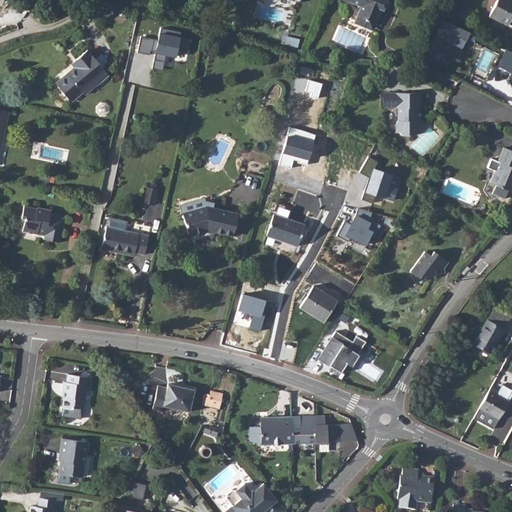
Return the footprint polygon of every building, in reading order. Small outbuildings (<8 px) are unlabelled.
[(361,6),(354,23),(363,27),(366,20),(375,24),(382,9),(383,10),(387,0),(349,0),(349,1),(361,6)] [(511,0),(496,0),(489,17),(511,28),(511,0)] [(375,24),(366,20),(363,27),(373,30),(375,24)] [(470,33),(443,21),(435,37),(462,50),(470,33)] [(162,70),(166,56),(175,58),(181,34),(162,29),(159,41),(141,37),(138,52),(149,55),(150,52),(156,53),(153,68),(162,70)] [(299,39),(287,36),(285,44),(297,48),(299,39)] [(71,102),(83,91),(85,94),(108,75),(87,50),(71,63),(74,67),(55,83),(71,102)] [(476,68),(485,73),(494,55),(485,50),(476,68)] [(511,73),(511,52),(507,50),(498,69),(511,75),(511,73)] [(322,84),(309,80),(305,91),(311,93),(310,96),(318,99),(322,84)] [(420,92),(393,93),(393,104),(396,108),(398,108),(398,120),(396,122),(396,132),(399,132),(403,135),(413,135),(416,132),(419,132),(420,92)] [(393,104),(393,93),(383,93),(383,108),(396,108),(393,104)] [(315,134),(289,127),(279,164),(291,168),(294,160),(298,161),(297,163),(307,166),(315,134)] [(511,151),(501,146),(498,151),(495,160),(488,157),(483,167),(492,171),(487,183),(493,185),(489,194),(501,200),(505,190),(508,191),(511,182),(511,151)] [(360,173),(370,178),(363,201),(381,206),(383,199),(394,202),(398,189),(391,186),(395,175),(374,168),(377,162),(369,157),(360,173)] [(49,176),(40,174),(39,182),(48,184),(49,176)] [(156,189),(148,187),(144,202),(152,204),(156,189)] [(204,197),(179,205),(188,235),(206,229),(232,236),(238,215),(225,212),(213,208),(214,203),(205,201),(204,197)] [(24,205),(21,218),(25,219),(22,231),(37,234),(37,233),(45,234),(44,239),(59,242),(65,218),(50,215),(51,210),(37,207),(37,208),(24,205)] [(356,216),(351,225),(344,221),(336,235),(348,242),(350,238),(366,247),(373,233),(368,230),(371,224),(370,223),(372,213),(358,209),(356,216)] [(266,236),(297,246),(304,225),(273,214),(266,236)] [(144,254),(148,235),(125,230),(127,221),(109,217),(107,226),(106,226),(101,249),(113,251),(114,249),(134,253),(134,252),(144,254)] [(409,270),(423,248),(420,247),(406,268),(409,270)] [(426,251),(423,248),(409,270),(419,277),(422,273),(429,272),(430,273),(436,265),(439,266),(445,257),(429,247),(426,251)] [(324,321),(337,301),(313,286),(300,306),(324,321)] [(267,302),(243,295),(238,311),(253,315),(262,318),(267,302)] [(493,307),(486,320),(504,329),(511,316),(493,307)] [(262,318),(253,315),(249,329),(260,332),(264,318),(262,318)] [(491,353),(504,329),(486,320),(473,344),(491,353)] [(352,341),(335,331),(318,359),(340,373),(346,363),(350,366),(365,341),(356,336),(352,341)] [(122,368),(118,364),(113,369),(116,373),(122,368)] [(90,390),(92,378),(67,374),(66,382),(64,382),(62,391),(64,391),(62,408),(61,416),(81,419),(82,409),(83,409),(86,389),(90,390)] [(158,385),(152,409),(161,410),(162,406),(189,411),(194,389),(167,384),(167,387),(158,385)] [(499,392),(492,388),(474,419),(494,430),(511,397),(511,390),(503,386),(499,392)] [(202,405),(206,406),(219,409),(223,393),(210,391),(209,395),(208,394),(206,393),(205,394),(203,395),(203,396),(202,397),(203,399),(202,405)] [(291,416),(292,443),(339,441),(338,424),(324,424),(324,416),(323,415),(291,416)] [(291,416),(260,417),(260,426),(255,426),(255,429),(249,429),(249,441),(261,444),(292,443),(291,416)] [(351,424),(338,424),(339,441),(358,441),(351,424)] [(143,428),(138,426),(135,432),(139,435),(143,428)] [(82,477),(87,442),(62,438),(59,452),(63,453),(61,461),(60,460),(57,482),(69,484),(71,475),(82,477)] [(138,446),(132,449),(135,456),(141,452),(138,446)] [(211,450),(207,448),(204,448),(202,452),(202,455),(205,457),(209,457),(211,454),(211,450)] [(399,508),(415,510),(416,501),(431,503),(434,478),(417,476),(418,471),(402,469),(401,476),(400,476),(397,499),(400,499),(399,508)] [(146,484),(132,481),(124,495),(143,500),(146,484)] [(282,511),(285,510),(263,482),(252,492),(244,483),(236,490),(231,489),(226,494),(226,498),(232,506),(223,511),(261,511),(262,511),(270,505),(276,511),(282,511)] [(40,490),(39,498),(58,501),(59,493),(40,490)] [(56,511),(58,501),(39,498),(38,498),(36,505),(27,504),(25,511),(56,511)]
